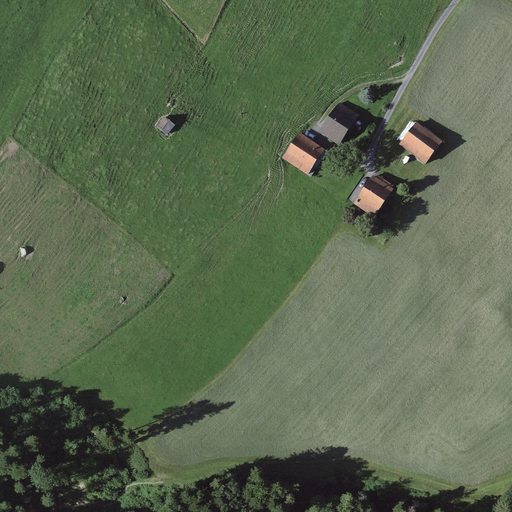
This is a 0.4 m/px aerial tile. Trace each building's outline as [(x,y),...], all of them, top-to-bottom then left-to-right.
[(361,121),(337,105),(317,135),(341,151),(361,121)] [(163,120),(156,128),(165,137),(173,128),(163,120)] [(442,145),(416,123),(398,144),(423,166),(442,145)] [(324,154),(297,135),(280,160),(307,179),(324,154)] [(394,190),(372,174),(351,202),(374,218),(394,190)]
